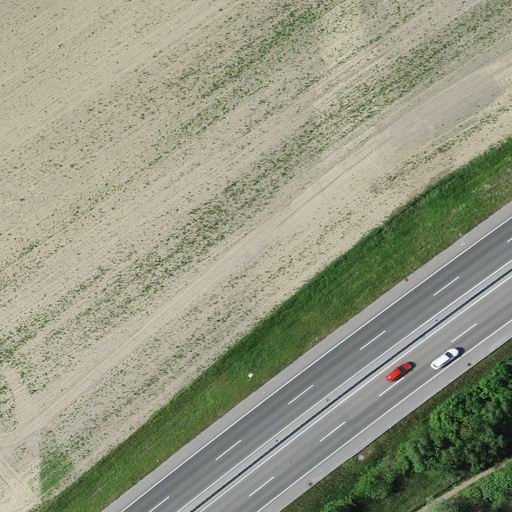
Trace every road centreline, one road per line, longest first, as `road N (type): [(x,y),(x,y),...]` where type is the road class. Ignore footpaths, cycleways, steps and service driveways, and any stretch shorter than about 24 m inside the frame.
road 1 (motorway): [(511,238),(149,511)]
road 2 (motorway): [(229,511),(511,298)]
